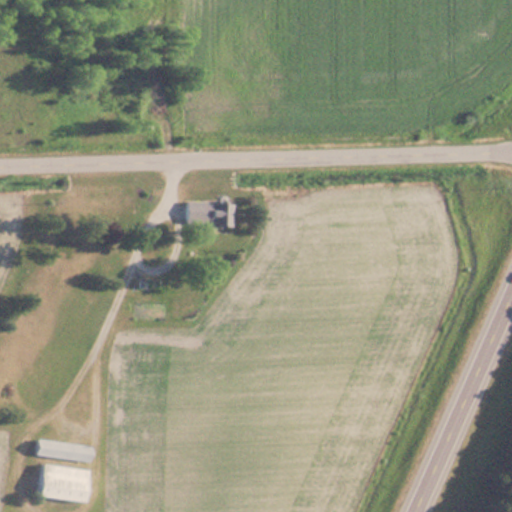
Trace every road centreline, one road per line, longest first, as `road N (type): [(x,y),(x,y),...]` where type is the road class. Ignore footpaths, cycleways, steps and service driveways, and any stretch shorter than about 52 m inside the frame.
road 1 (secondary): [(0,169),(511,149)]
road 2 (primary): [(412,511),(511,283)]
